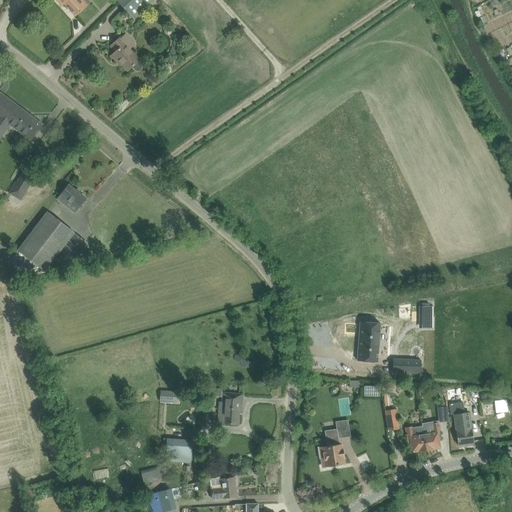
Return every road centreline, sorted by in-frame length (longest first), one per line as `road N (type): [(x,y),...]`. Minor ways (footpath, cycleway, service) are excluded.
road 1 (unclassified): [(0,44),(261,263),(282,300)]
road 2 (track): [(393,0),(153,170)]
road 3 (unclassified): [(296,511),(287,485),(293,344),(282,300)]
road 4 (residential): [(350,511),(435,468),(511,456)]
